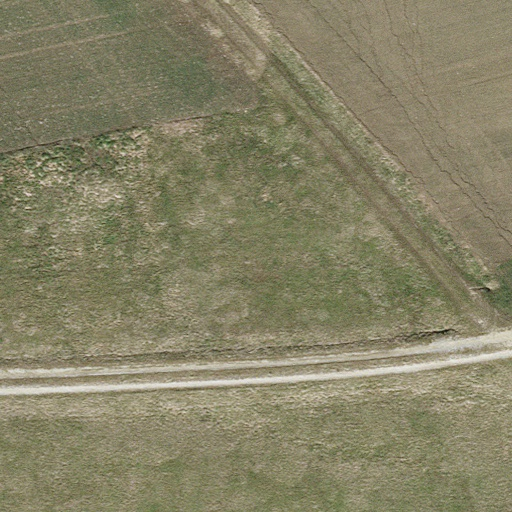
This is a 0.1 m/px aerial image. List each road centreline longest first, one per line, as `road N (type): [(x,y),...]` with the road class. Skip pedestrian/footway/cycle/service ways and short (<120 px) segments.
road 1 (track): [(0,376),(452,357),(511,342)]
road 2 (track): [(511,330),(210,0)]
